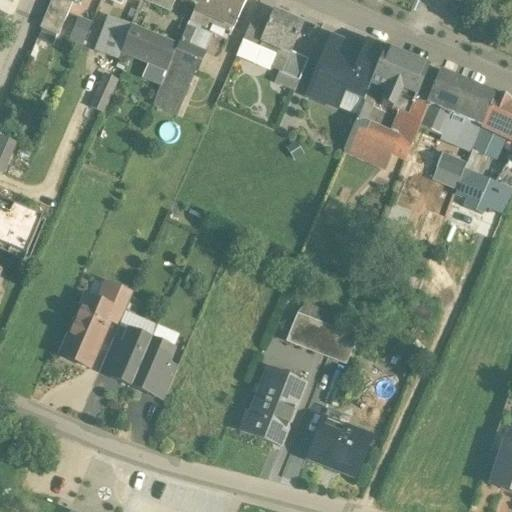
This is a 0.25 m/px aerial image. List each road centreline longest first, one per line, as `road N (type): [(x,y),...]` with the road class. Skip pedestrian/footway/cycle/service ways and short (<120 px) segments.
road 1 (residential): [(313,511),(162,470),(0,405)]
road 2 (residential): [(317,0),(511,83)]
